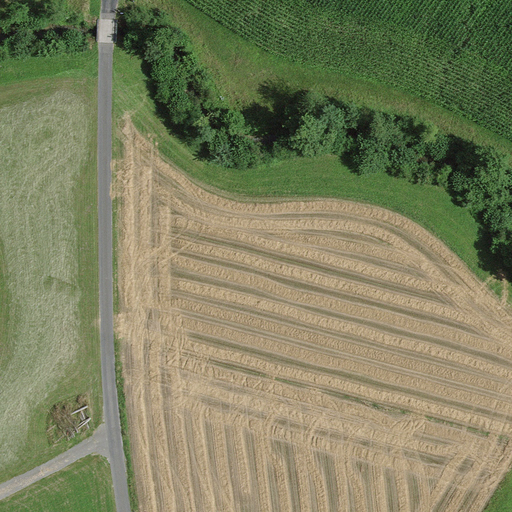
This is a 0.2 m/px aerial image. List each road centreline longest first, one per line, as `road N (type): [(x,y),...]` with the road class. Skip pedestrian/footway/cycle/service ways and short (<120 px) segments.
road 1 (unclassified): [(124,511),(107,311),(103,43),(110,0)]
road 2 (track): [(114,428),(0,491)]
